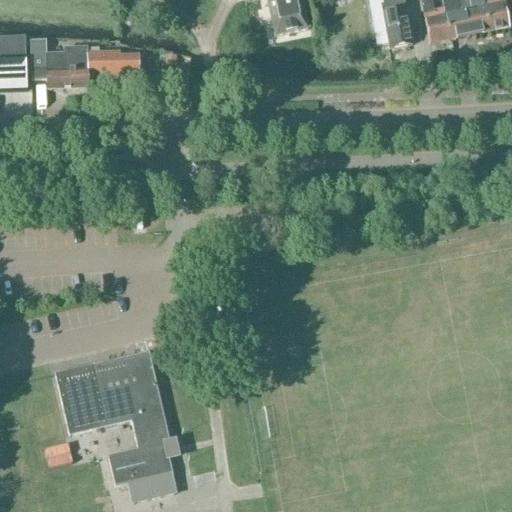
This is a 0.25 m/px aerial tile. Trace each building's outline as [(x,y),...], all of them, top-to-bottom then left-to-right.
[(265,0),(274,40),(308,33),(300,0),(265,0)] [(389,52),(412,48),(402,0),(382,0),(384,8),(381,9),(382,16),(389,52)] [(469,40),(461,0),(459,0),(441,4),(443,11),(433,13),(431,2),(420,4),(429,48),(449,44),(469,40)] [(461,0),(469,40),(509,32),(502,0),(493,0),(494,2),(482,4),(481,0),(461,0)] [(47,94),(87,93),(87,82),(139,81),(138,61),(118,61),(118,57),(86,58),(86,52),(65,52),(65,58),(46,58),(45,45),(30,45),(30,73),(31,73),(31,85),(47,84),(47,94)] [(0,94),(26,94),(26,64),(0,64),(0,94)] [(149,357),(55,378),(69,439),(131,425),(138,454),(108,460),(115,491),(172,478),(168,462),(177,460),(174,445),(169,446),(149,357)]
